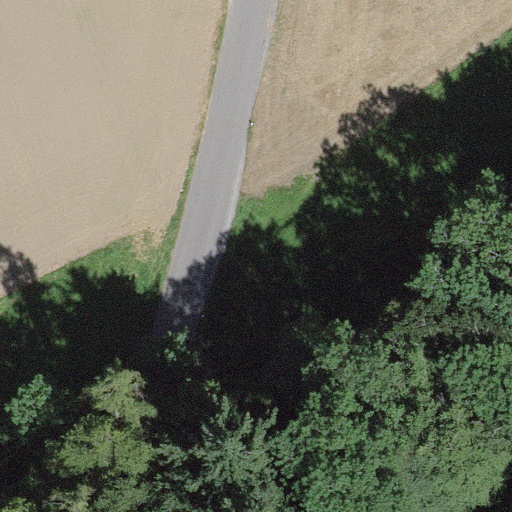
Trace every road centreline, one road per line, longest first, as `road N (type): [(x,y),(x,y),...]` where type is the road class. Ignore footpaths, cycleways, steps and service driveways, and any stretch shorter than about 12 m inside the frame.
road 1 (unclassified): [(250,0),(174,352),(90,511)]
road 2 (track): [(218,511),(174,352)]
